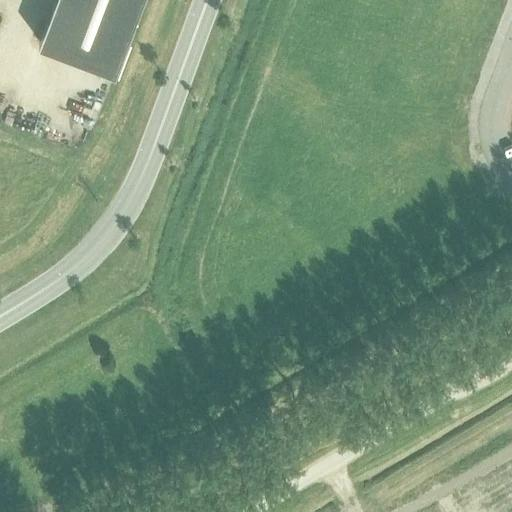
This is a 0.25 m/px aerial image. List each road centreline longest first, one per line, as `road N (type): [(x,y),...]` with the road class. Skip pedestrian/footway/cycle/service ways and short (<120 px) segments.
road 1 (secondary): [(0,313),(56,278),(114,221),(145,164),(205,0)]
road 2 (unclassified): [(251,511),(511,355)]
road 3 (unclassified): [(507,189),(490,123),(511,54)]
